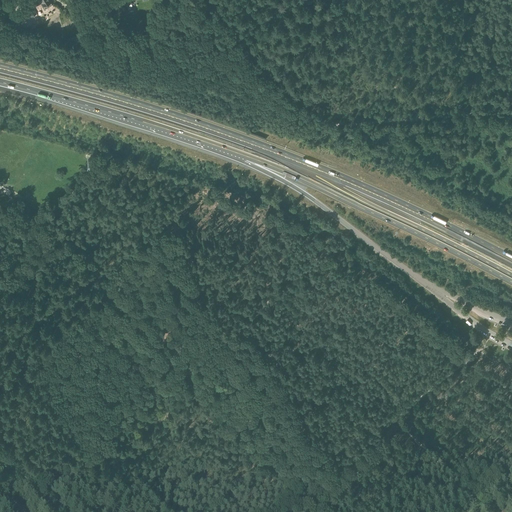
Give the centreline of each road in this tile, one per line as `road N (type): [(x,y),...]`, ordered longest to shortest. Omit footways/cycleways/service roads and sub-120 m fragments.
road 1 (motorway): [(511,261),(286,158),(0,68)]
road 2 (track): [(43,217),(105,162),(262,204),(284,230),(346,253),(478,350)]
road 3 (track): [(43,217),(303,497)]
road 4 (track): [(138,168),(303,497)]
road 5 (track): [(40,501),(270,301)]
road 6 (motorway): [(246,156),(511,276)]
road 7 (track): [(287,511),(478,350),(511,373)]
road 8 (motorway): [(0,83),(246,156)]
road 9 (motorway): [(246,156),(428,285)]
road 10 (track): [(328,127),(511,113)]
road 11 (track): [(392,419),(486,511)]
